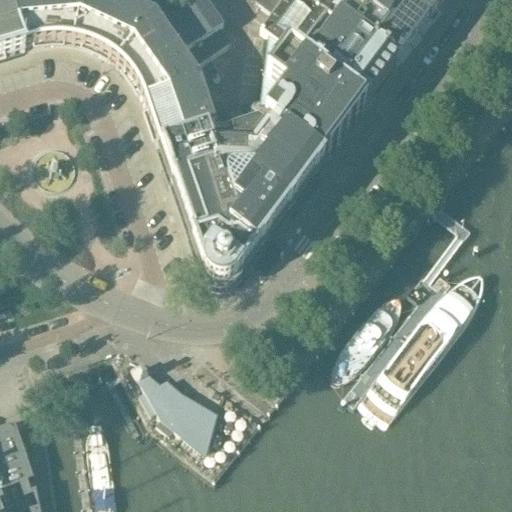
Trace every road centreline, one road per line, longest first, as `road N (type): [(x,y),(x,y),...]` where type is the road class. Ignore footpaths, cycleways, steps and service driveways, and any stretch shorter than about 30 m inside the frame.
road 1 (residential): [(149,321),(211,331),(262,313),(492,0)]
road 2 (residential): [(149,321),(154,276),(93,104),(54,92),(0,106)]
road 3 (residential): [(0,237),(55,281),(149,321)]
